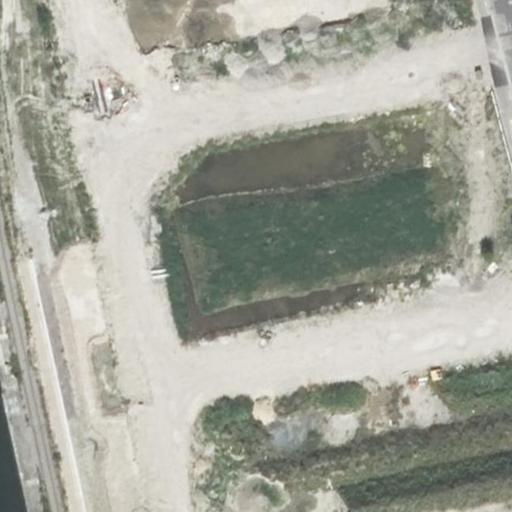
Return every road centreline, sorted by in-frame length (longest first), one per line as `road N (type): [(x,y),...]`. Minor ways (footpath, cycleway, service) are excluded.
road 1 (residential): [(92,138),(511,57)]
road 2 (residential): [(132,380),(511,302)]
road 3 (residential): [(92,138),(132,380)]
road 4 (residential): [(72,0),(92,138)]
road 5 (residential): [(132,380),(155,511)]
